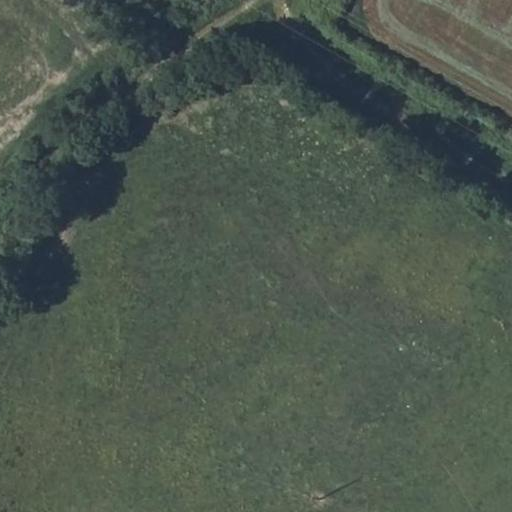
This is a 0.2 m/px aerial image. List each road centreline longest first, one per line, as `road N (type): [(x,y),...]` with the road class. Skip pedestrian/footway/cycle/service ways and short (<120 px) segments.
road 1 (track): [(246,0),(35,178),(0,239)]
road 2 (track): [(271,0),(297,41),(359,95),(511,182)]
